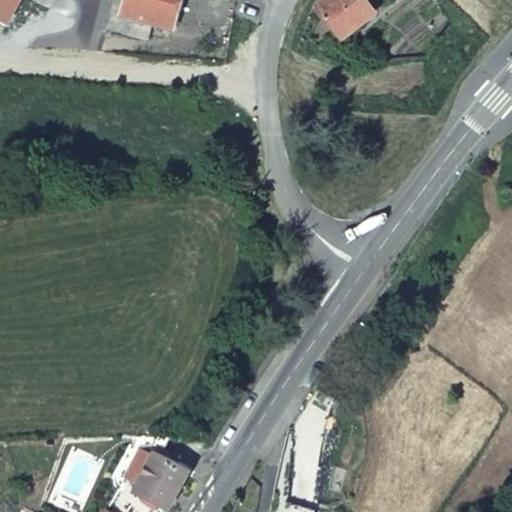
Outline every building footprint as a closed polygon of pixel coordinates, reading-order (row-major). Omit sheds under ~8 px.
[(25,0),(19,16),(43,25),(53,0),(25,0)] [(176,33),(184,0),(136,0),(131,22),(120,19),(117,32),(160,43),(163,30),(176,33)] [(336,0),(322,12),(345,41),(397,0),(336,0)] [(173,511),(175,511),(196,472),(186,466),(189,456),(167,444),(161,454),(146,447),(130,478),(144,486),(140,492),(173,511)] [(173,511),(140,492),(127,511),(173,511)]
